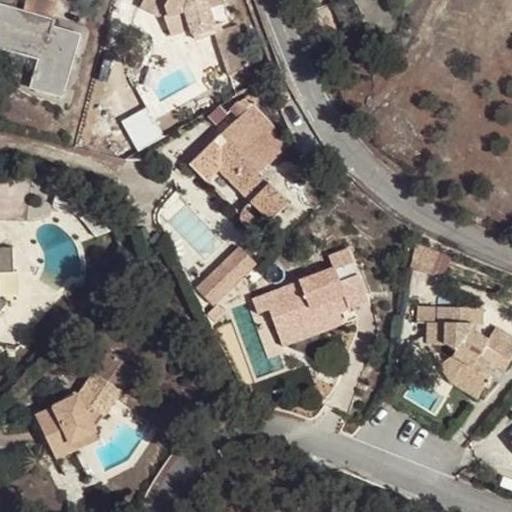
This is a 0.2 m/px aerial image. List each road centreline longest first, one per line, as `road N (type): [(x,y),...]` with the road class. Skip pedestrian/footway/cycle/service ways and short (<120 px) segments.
road 1 (residential): [(482,511),(290,431),(222,429),(186,470),(166,511)]
road 2 (residential): [(275,0),(319,115),(390,201),(511,254)]
